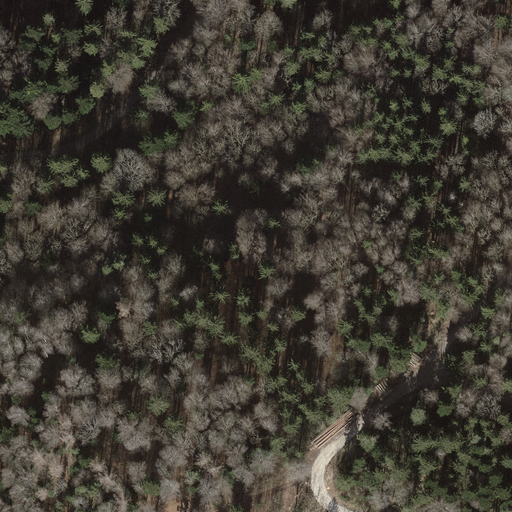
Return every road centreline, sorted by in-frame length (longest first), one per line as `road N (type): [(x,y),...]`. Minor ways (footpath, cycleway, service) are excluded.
road 1 (track): [(0,159),(63,154),(107,129),(222,0)]
road 2 (track): [(340,511),(321,493),(320,466),(397,393),(446,381),(511,401)]
road 3 (track): [(431,381),(444,348),(511,276)]
